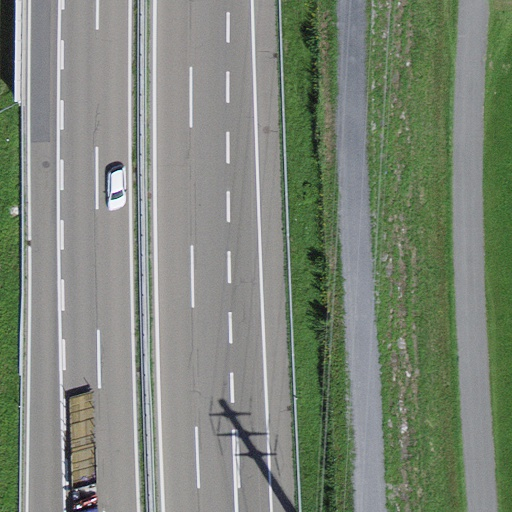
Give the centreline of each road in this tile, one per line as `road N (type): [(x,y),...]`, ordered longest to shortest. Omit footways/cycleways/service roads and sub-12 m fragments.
road 1 (track): [(476,0),(467,133),(484,511)]
road 2 (motorway): [(203,511),(190,295),(195,0)]
road 3 (track): [(351,0),(372,511)]
road 4 (motorway): [(99,0),(107,511)]
